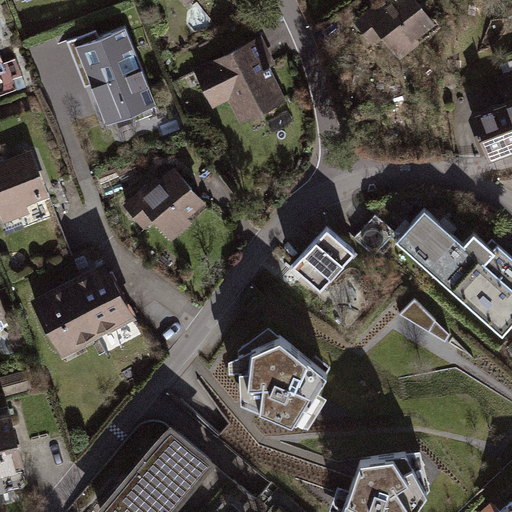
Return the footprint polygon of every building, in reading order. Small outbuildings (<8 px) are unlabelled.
[(170,0),(177,10),(190,0),(170,0)] [(414,0),(387,0),(358,23),(373,43),(382,35),(395,52),(433,24),(414,0)] [(0,26),(0,70),(14,65),(0,26)] [(103,35),(67,48),(96,130),(151,111),(121,29),(103,35)] [(274,64),(260,36),(189,71),(206,106),(225,97),(238,123),(282,101),(266,68),(274,64)] [(511,98),(474,113),(490,156),(511,147),(511,98)] [(37,146),(0,159),(0,205),(7,224),(33,214),(29,203),(54,194),(37,146)] [(179,160),(126,202),(147,227),(158,218),(174,238),(198,219),(191,211),(209,197),(179,160)] [(424,208),(396,240),(503,334),(511,324),(511,257),(477,226),(463,242),(424,208)] [(375,255),(396,232),(376,214),(355,238),(375,255)] [(325,226),(293,264),(322,288),(354,250),(325,226)] [(105,262),(65,282),(94,341),(114,332),(134,322),(105,262)] [(65,282),(26,300),(55,360),(74,350),(94,341),(65,282)] [(416,299),(407,307),(433,333),(441,324),(416,299)] [(276,330),(240,359),(250,408),(305,428),(338,378),(294,343),(276,330)] [(15,406),(0,410),(0,476),(33,466),(15,406)] [(179,418),(102,511),(104,511),(182,511),(227,458),(179,418)] [(433,454),(370,461),(350,511),(429,511),(440,497),(433,454)]
